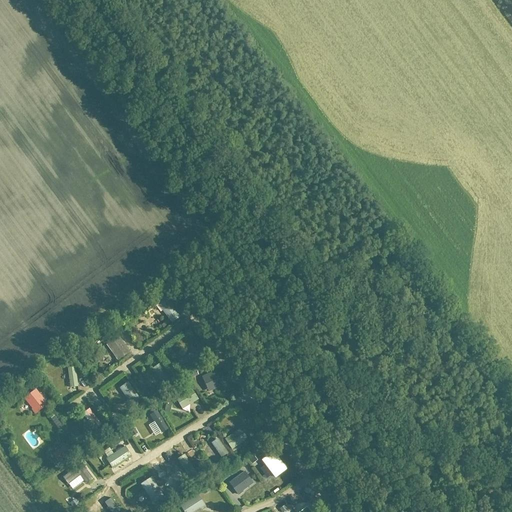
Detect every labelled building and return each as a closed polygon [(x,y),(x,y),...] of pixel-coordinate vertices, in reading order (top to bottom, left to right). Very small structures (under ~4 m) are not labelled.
[(158,301),(156,304),(171,324),(179,318),(163,298),(160,300),(158,301)] [(117,361),(129,352),(118,337),(106,346),(117,361)] [(199,357),(194,350),(177,363),(181,370),(199,357)] [(171,381),(160,365),(157,367),(155,368),(153,370),(164,386),(171,381)] [(74,368),(67,369),(70,389),(77,388),(74,368)] [(224,384),(218,371),(202,379),(206,387),(207,387),(212,389),(213,390),(224,384)] [(122,387),(120,390),(132,407),(140,401),(128,384),(124,386),(122,387)] [(46,405),(35,390),(23,400),(32,410),(31,411),(34,414),(35,414),(38,412),(38,411),(46,405)] [(191,390),(175,399),(182,410),(197,400),(191,390)] [(88,410),(82,415),(94,431),(100,426),(88,410)] [(150,416),(161,433),(162,432),(163,432),(164,432),(165,431),(166,431),(166,430),(167,429),(156,412),(150,416)] [(246,440),(239,430),(224,440),(231,450),(246,440)] [(221,458),(227,454),(217,440),(211,444),(221,458)] [(52,456),(57,462),(70,451),(66,445),(52,456)] [(131,458),(124,447),(106,460),(113,470),(131,458)] [(285,467),(274,453),(262,462),(270,473),(270,474),(272,477),(274,477),(277,475),(277,473),(285,467)] [(188,478),(195,474),(184,456),(182,457),(180,459),(177,460),(188,478)] [(259,460),(253,464),(256,469),(262,465),(259,460)] [(91,479),(81,465),(63,478),(68,485),(79,476),(85,484),(91,479)] [(252,484),(244,473),(229,483),(235,491),(235,492),(237,495),(238,496),(241,493),(242,492),(252,484)] [(151,479),(141,485),(141,486),(152,504),(163,497),(151,479)] [(180,507),(183,511),(194,511),(199,509),(201,509),(204,507),(204,506),(202,503),(201,503),(197,496),(180,507)] [(118,511),(110,499),(104,503),(109,511),(118,511)]
